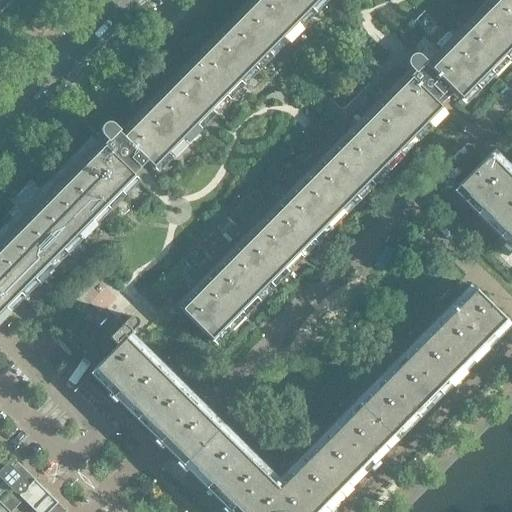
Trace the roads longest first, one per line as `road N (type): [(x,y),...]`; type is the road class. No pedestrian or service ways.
road 1 (residential): [(0,395),(70,467),(100,435),(0,339)]
road 2 (secondary): [(0,153),(145,0)]
road 3 (secondary): [(105,0),(0,108)]
